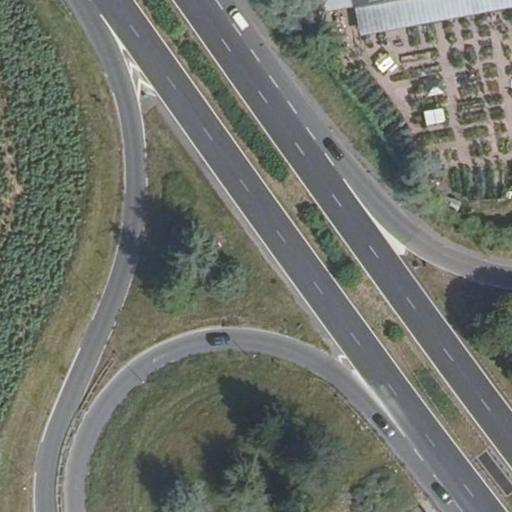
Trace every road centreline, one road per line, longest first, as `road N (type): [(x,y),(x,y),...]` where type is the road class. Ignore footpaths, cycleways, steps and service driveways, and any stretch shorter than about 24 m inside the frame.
road 1 (primary): [(113,0),(487,511)]
road 2 (primary): [(77,511),(80,459),(116,387),(191,342),(255,340),(325,365),(458,511)]
road 3 (tertiary): [(83,0),(111,56),(132,134),(135,202),(122,264),(48,448),(42,511)]
road 4 (primary): [(511,433),(312,160)]
road 5 (primary): [(511,273),(467,267),(414,244),(312,160)]
road 6 (primary): [(312,160),(194,0)]
